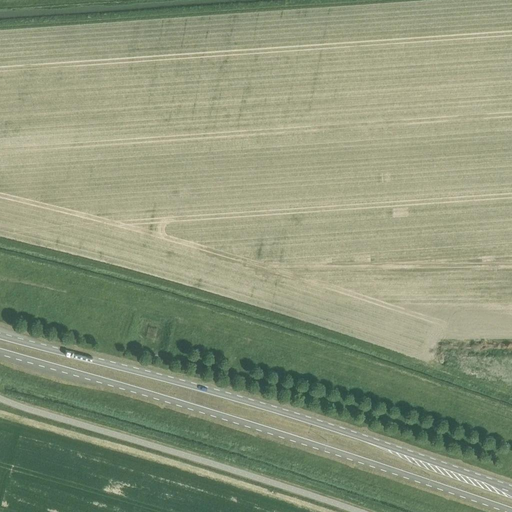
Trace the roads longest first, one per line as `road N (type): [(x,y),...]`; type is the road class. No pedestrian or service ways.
road 1 (primary): [(0,352),(511,511)]
road 2 (primary): [(511,489),(307,420),(0,335)]
